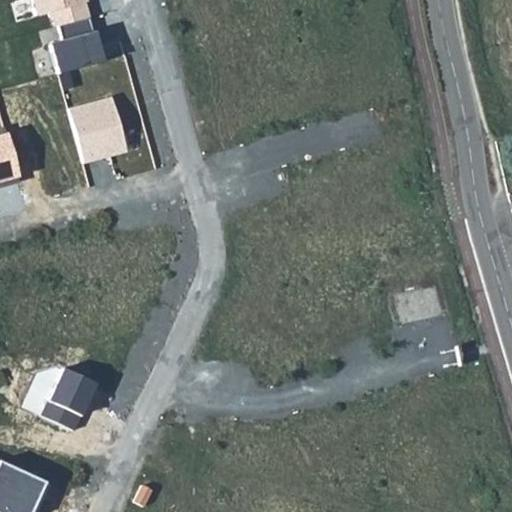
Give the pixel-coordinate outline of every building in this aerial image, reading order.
[(80,0),(29,0),(34,17),(49,13),(53,26),(57,24),(85,16),(80,0)] [(85,16),(57,24),(61,40),(49,43),(57,74),(105,61),(97,32),(90,33),(85,16)] [(110,98),(67,109),(83,164),(125,152),(110,98)] [(5,134),(0,135),(0,182),(17,177),(5,134)] [(399,142),(398,156),(412,158),(413,143),(399,142)] [(436,286),(392,296),(399,324),(443,314),(436,286)] [(40,416),(74,432),(95,384),(61,369),(40,416)] [(0,462),(0,511),(29,511),(43,483),(0,462)] [(141,486),(132,501),(141,507),(150,491),(141,486)]
